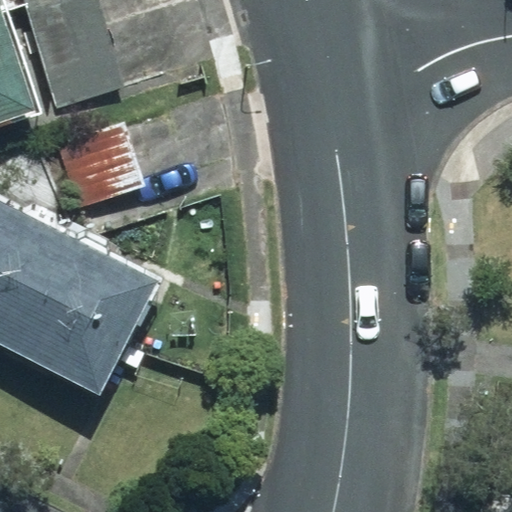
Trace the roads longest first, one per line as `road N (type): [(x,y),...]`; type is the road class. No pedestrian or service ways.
road 1 (residential): [(342,511),(367,342),(355,96)]
road 2 (residential): [(355,96),(461,43),(511,32)]
